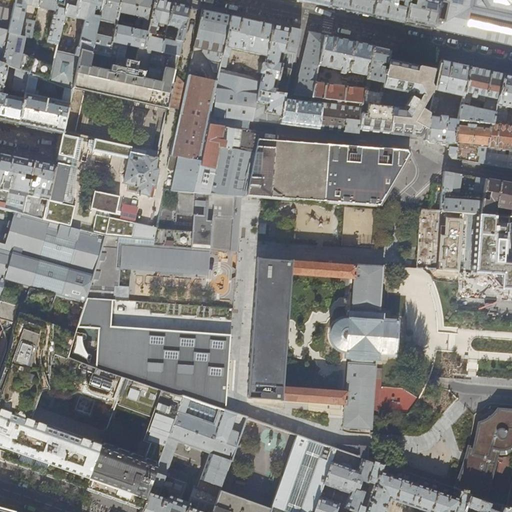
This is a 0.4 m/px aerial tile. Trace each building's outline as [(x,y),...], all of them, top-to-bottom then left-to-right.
[(7,33),(14,0),(0,0),(0,63),(1,63),(7,33)] [(14,0),(7,33),(24,36),(32,38),(35,22),(22,20),(25,5),(38,8),(39,0),(14,0)] [(39,0),(38,8),(54,11),(47,43),(57,45),(63,16),(66,0),(39,0)] [(66,0),(63,16),(84,20),(82,26),(79,25),(78,29),(82,29),(77,49),(76,49),(74,56),(55,52),(52,67),(49,82),(72,90),(80,50),(91,52),(95,31),(98,20),(102,0),(66,0)] [(115,143),(124,103),(167,112),(179,56),(161,52),(144,48),(154,0),(122,0),(116,24),(114,32),(109,57),(91,52),(80,50),(72,90),(66,113),(65,119),(63,131),(72,133),(80,93),(114,101),(111,111),(105,109),(98,139),(115,143)] [(102,0),(98,20),(116,24),(122,0),(102,0)] [(164,37),(167,26),(172,3),(163,1),(158,0),(154,0),(144,48),(161,52),(164,37)] [(330,0),(329,7),(345,10),(371,16),(374,0),(330,0)] [(374,0),(371,16),(383,19),(404,23),(409,0),(374,0)] [(409,0),(404,23),(414,25),(433,29),(439,0),(409,0)] [(511,0),(439,0),(433,29),(454,34),(459,35),(479,39),(499,44),(511,46),(511,0)] [(180,5),(172,3),(167,26),(174,27),(177,30),(175,39),(164,37),(161,52),(179,56),(189,7),(180,5)] [(209,11),(202,9),(194,48),(202,49),(201,52),(209,62),(220,65),(222,59),(231,16),(225,15),(209,11)] [(252,20),(231,16),(222,59),(228,60),(231,48),(266,56),(265,64),(262,63),(260,72),(262,73),(261,81),(260,81),(250,76),(219,70),(217,82),(211,107),(216,108),(216,112),(222,113),(220,124),(221,126),(248,131),(248,126),(249,120),(281,124),(283,99),(284,94),(276,93),(289,28),(278,26),(252,20)] [(292,29),(289,28),(276,93),(284,94),(285,95),(291,69),(288,68),(291,57),(292,52),(295,53),(300,31),(292,29)] [(103,32),(95,31),(91,52),(109,57),(114,32),(111,31),(110,34),(106,33),(105,37),(102,36),(103,32)] [(7,33),(1,63),(12,68),(15,69),(29,74),(49,82),(52,67),(20,54),(24,36),(7,33)] [(320,35),(309,33),(301,66),(294,95),(301,96),(312,97),(315,83),(319,66),(325,36),(320,35)] [(350,41),(325,36),(319,66),(345,71),(344,74),(348,75),(349,72),(368,76),(374,47),(350,41)] [(388,50),(374,47),(368,76),(365,89),(362,103),(367,103),(378,105),(381,94),(367,91),(370,80),(383,83),(388,60),(390,50),(388,50)] [(396,62),(388,60),(383,83),(382,88),(412,94),(410,96),(411,97),(406,104),(403,108),(378,105),(367,103),(365,116),(360,116),(358,129),(423,137),(426,137),(429,116),(428,116),(429,113),(421,108),(433,89),(430,85),(434,70),(428,69),(396,62)] [(463,96),(469,67),(454,64),(440,61),(438,71),(434,90),(463,96)] [(11,71),(12,68),(1,63),(0,63),(0,87),(2,88),(6,69),(11,71)] [(487,71),(469,67),(463,96),(457,119),(457,120),(490,124),(492,125),(503,75),(501,74),(487,71)] [(29,74),(15,69),(11,90),(15,90),(25,93),(29,74)] [(49,82),(29,74),(25,93),(19,124),(40,129),(62,134),(63,131),(65,119),(61,118),(62,112),(66,113),(72,90),(49,82)] [(511,76),(503,75),(492,125),(490,124),(485,164),(495,166),(503,167),(511,168),(511,76)] [(188,76),(170,155),(200,161),(211,107),(217,82),(188,76)] [(365,89),(315,83),(312,97),(338,101),(338,102),(362,105),(362,103),(365,89)] [(2,88),(0,87),(0,120),(19,124),(25,93),(15,90),(14,93),(17,94),(16,97),(1,94),(2,88)] [(286,125),(291,125),(307,127),(325,129),(337,131),(358,133),(358,129),(360,116),(360,110),(338,107),(338,106),(300,101),(301,96),(294,95),(294,100),(289,100),(283,99),(281,124),(286,125)] [(429,112),(435,113),(438,99),(432,98),(429,112)] [(216,108),(211,107),(200,161),(193,192),(239,196),(245,196),(257,139),(258,134),(257,134),(254,133),(251,131),(248,131),(221,126),(220,124),(222,113),(216,112),(216,108)] [(457,119),(428,116),(429,116),(426,137),(425,141),(449,143),(453,144),(453,143),(457,120),(457,119)] [(485,164),(490,124),(457,120),(453,143),(458,144),(457,147),(449,147),(448,155),(451,159),(467,161),(480,164),(485,164)] [(56,163),(48,199),(61,202),(70,158),(73,158),(78,137),(62,134),(56,163)] [(158,152),(115,143),(98,139),(93,138),(92,143),(91,150),(128,158),(123,183),(128,184),(127,191),(149,195),(151,186),(155,186),(159,169),(155,168),(158,152)] [(277,140),(257,139),(245,196),(261,197),(270,198),(325,202),(330,144),(277,140)] [(408,154),(406,150),(380,147),(380,148),(330,144),(325,202),(345,204),(374,206),(378,206),(385,195),(400,168),(404,161),(405,161),(408,154)] [(11,153),(0,150),(0,207),(22,213),(29,180),(22,179),(24,173),(31,175),(34,158),(11,153)] [(200,161),(170,155),(167,169),(170,172),(175,173),(171,191),(193,192),(200,161)] [(44,160),(34,158),(31,175),(29,180),(22,213),(44,219),(47,205),(39,204),(41,198),(48,200),(48,199),(56,163),(44,160)] [(482,200),(483,192),(485,179),(446,172),(444,172),(442,185),(440,211),(451,212),(480,214),(482,200)] [(511,183),(503,182),(485,179),(483,192),(489,193),(488,201),(482,200),(480,214),(494,215),(496,207),(511,210),(510,216),(511,216),(511,183)] [(440,211),(442,185),(439,185),(433,185),(431,210),(440,211)] [(86,208),(112,214),(116,195),(90,189),(86,208)] [(164,190),(156,228),(153,240),(109,236),(106,235),(86,299),(111,301),(123,302),(127,302),(128,288),(118,288),(119,270),(206,274),(208,249),(235,251),(238,210),(239,196),(193,192),(171,191),(164,190)] [(46,218),(61,222),(65,204),(51,200),(46,218)] [(0,296),(4,281),(85,303),(86,299),(106,235),(104,235),(44,219),(22,213),(0,207),(0,296)] [(494,215),(480,214),(451,212),(446,271),(449,271),(458,272),(473,273),(487,274),(487,275),(497,287),(498,287),(498,289),(511,289),(511,216),(510,216),(494,215)] [(105,229),(104,235),(106,235),(109,236),(153,240),(156,228),(128,221),(126,231),(105,229)] [(289,261),(259,259),(259,258),(256,258),(256,261),(257,261),(248,395),(247,395),(246,398),(250,398),(250,397),(279,399),(279,400),(282,401),(282,400),(282,397),(282,387),(286,338),(286,333),(287,320),(290,275),(291,264),(292,264),(292,261),(292,260),(289,260),(289,261)] [(360,266),(377,267),(377,260),(361,259),(360,266)] [(291,264),(290,275),(346,279),(349,279),(354,279),(355,266),(350,265),(292,261),(292,264),(291,264)] [(354,311),(354,314),(378,315),(382,268),(377,267),(360,266),(355,266),(354,279),(352,308),(354,308),(354,311)] [(77,328),(85,303),(4,281),(0,296),(0,319),(6,327),(0,344),(0,457),(3,459),(59,478),(85,487),(101,444),(115,404),(125,377),(95,367),(68,358),(77,328)] [(110,301),(86,299),(85,303),(77,328),(98,330),(95,367),(125,377),(181,396),(223,410),(228,336),(108,327),(109,322),(110,305),(110,301)] [(341,351),(345,352),(345,357),(351,358),(375,359),(378,359),(379,354),(394,355),(395,344),(396,331),(396,321),(381,321),(381,315),(378,315),(354,314),(348,313),(347,319),(344,319),(340,320),(338,322),(335,324),(333,326),(331,329),(331,332),(330,338),(331,342),(333,345),(335,348),(338,350),(341,351)] [(350,364),(348,363),(346,392),(345,404),(344,419),(343,427),(370,429),(375,359),(351,358),(350,364)] [(413,367),(408,390),(420,393),(426,369),(413,367)] [(181,396),(125,377),(115,404),(151,417),(143,440),(149,442),(143,459),(101,444),(85,487),(112,497),(142,508),(154,473),(181,396)] [(340,404),(345,404),(346,392),(341,391),(337,391),(282,387),(282,397),(282,400),(302,401),(340,404)] [(415,395),(396,388),(389,405),(408,412),(415,395)] [(181,396),(154,473),(185,484),(188,475),(168,468),(177,442),(206,452),(194,487),(218,495),(220,490),(245,418),(223,410),(181,396)] [(453,488),(469,494),(486,500),(490,483),(483,481),(487,463),(494,465),(497,455),(506,454),(511,451),(511,409),(497,408),(495,410),(494,412),(491,415),(489,416),(487,418),(483,420),(480,421),(477,422),(473,447),(467,446),(465,453),(464,458),(463,462),(460,472),(453,488)] [(296,439),(271,508),(269,511),(312,511),(320,492),(336,449),(297,436),(296,439)] [(336,445),(336,449),(368,460),(369,447),(342,445),(336,445)] [(374,462),(368,460),(336,449),(320,492),(312,511),(335,511),(339,505),(331,502),(335,489),(349,494),(344,508),(345,508),(348,509),(357,511),(374,462)] [(463,511),(469,494),(453,488),(444,485),(395,469),(374,462),(357,511),(384,511),(389,498),(429,511),(463,511)] [(175,511),(185,484),(154,473),(142,508),(140,511),(175,511)] [(211,511),(218,495),(194,487),(193,486),(184,511),(211,511)] [(220,490),(218,495),(211,511),(269,511),(271,508),(220,490)] [(511,511),(511,508),(508,507),(505,509),(501,508),(502,505),(486,500),(469,494),(463,511),(511,511)]
